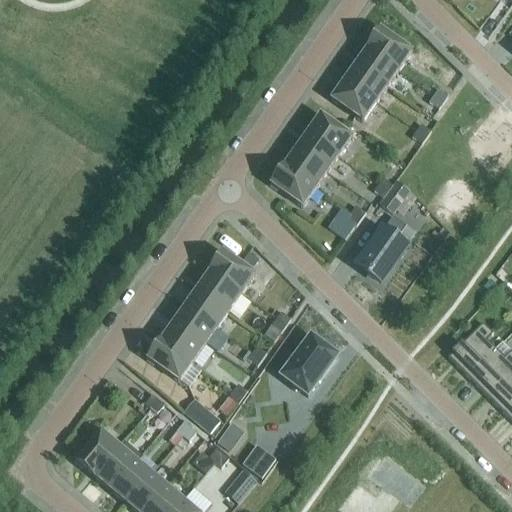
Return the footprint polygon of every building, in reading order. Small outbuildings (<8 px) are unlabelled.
[(380,33),(367,52),(398,74),(412,55),(380,33)] [(367,52),(356,68),(387,90),(398,74),(367,52)] [(356,68),(344,83),(376,106),(387,90),(356,68)] [(344,83),(331,103),(363,125),(376,106),(344,83)] [(438,92),(433,99),(443,106),(448,99),(438,92)] [(433,99),(428,105),(438,112),(443,106),(433,99)] [(320,118),(306,137),(338,160),(352,140),(320,118)] [(421,127),(416,134),(426,141),(431,134),(421,127)] [(416,134),(412,141),(421,148),(426,141),(416,134)] [(306,137),(295,153),(327,175),(338,160),(306,137)] [(295,153),(284,169),(316,191),(327,175),(295,153)] [(284,169),(271,188),(302,211),(316,191),(284,169)] [(383,181),(378,188),(388,195),(393,188),(383,181)] [(397,185),(380,207),(392,217),(409,195),(397,185)] [(378,188),(373,194),(383,202),(388,195),(378,188)] [(355,209),(351,216),(361,223),(365,216),(355,209)] [(351,216),(346,222),(356,229),(361,223),(351,216)] [(393,219),(357,270),(370,279),(371,278),(380,285),(384,280),(406,250),(396,243),(406,229),(393,219)] [(337,222),(329,232),(345,244),(353,233),(337,222)] [(223,256),(209,275),(241,297),(255,278),(223,256)] [(209,275),(196,294),(228,316),(241,297),(209,275)] [(196,294),(185,309),(217,332),(228,316),(196,294)] [(185,309),(174,325),(206,347),(217,332),(185,309)] [(281,315),(276,322),(286,329),(291,322),(281,315)] [(276,322),(271,328),(281,335),(286,329),(276,322)] [(174,325),(161,344),(193,366),(206,347),(174,325)] [(482,326),(448,360),(467,380),(496,351),(487,342),(493,336),(482,326)] [(311,341),(281,380),(307,400),(337,360),(311,341)] [(161,344),(147,363),(179,385),(178,387),(187,393),(201,374),(192,367),(193,366),(161,344)] [(496,351),(467,380),(486,398),(511,372),(511,355),(502,345),(496,351)] [(257,350),(252,356),(262,363),(266,357),(257,350)] [(252,356),(247,363),(257,370),(262,363),(252,356)] [(511,372),(486,398),(504,417),(511,409),(511,372)] [(237,387),(232,394),(242,401),(247,394),(237,387)] [(232,394),(227,400),(237,407),(242,401),(232,394)] [(152,398),(144,407),(150,412),(158,403),(152,398)] [(158,403),(150,412),(156,418),(164,408),(158,403)] [(194,403),(183,415),(208,436),(219,424),(194,403)] [(184,425),(176,434),(182,439),(190,430),(184,425)] [(190,430),(182,439),(189,445),(196,435),(190,430)] [(101,435),(76,464),(94,480),(119,450),(101,435)] [(119,450),(94,480),(111,494),(136,465),(119,450)] [(216,452),(208,461),(215,466),(222,457),(216,452)] [(222,457),(215,466),(221,472),(229,462),(222,457)] [(375,481),(406,506),(413,497),(419,502),(427,493),(390,463),(375,481)] [(136,465),(111,494),(126,507),(151,477),(136,465)] [(241,474),(223,496),(236,506),(254,484),(241,474)] [(151,477),(126,507),(132,511),(146,511),(166,489),(151,477)] [(166,489),(146,511),(176,511),(183,504),(166,489)]
